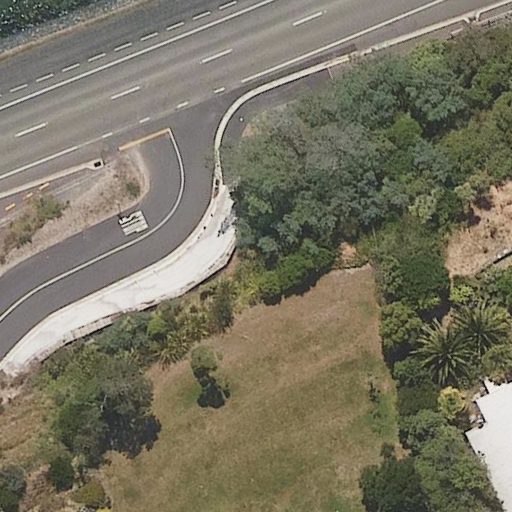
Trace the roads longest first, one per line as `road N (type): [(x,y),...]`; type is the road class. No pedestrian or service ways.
road 1 (residential): [(152,80),(182,191),(159,224),(35,291),(0,319)]
road 2 (secondary): [(358,0),(152,80)]
road 3 (secondary): [(152,80),(0,142)]
